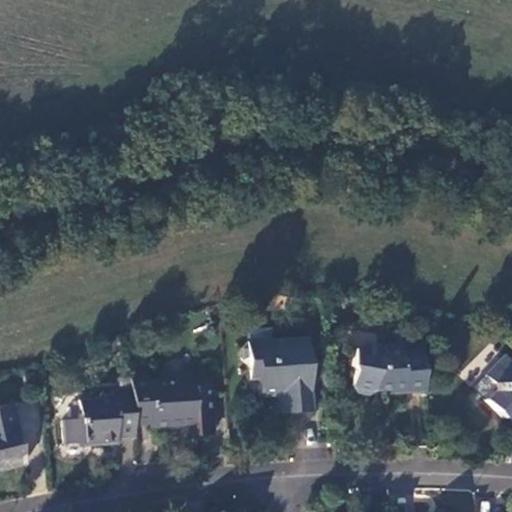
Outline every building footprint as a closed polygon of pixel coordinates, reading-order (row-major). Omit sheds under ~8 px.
[(311,411),(306,337),(245,342),(240,348),(241,360),(246,364),(248,379),(257,378),(258,396),(268,396),(269,408),(279,408),(279,413),(311,411)] [(425,391),(422,349),(401,350),(401,345),(382,346),(382,350),(359,345),(354,348),(351,365),(354,370),(352,385),(355,390),(369,393),(374,389),(402,387),(403,392),(425,391)] [(483,375),(496,387),(483,400),(502,418),(510,410),(511,412),(511,364),(503,355),(483,375)] [(129,389),(132,423),(148,422),(149,427),(194,424),(195,436),(211,435),(207,385),(192,386),(192,379),(146,382),(146,376),(128,377),(129,389)] [(132,423),(129,389),(111,391),(111,396),(107,396),(101,391),(94,399),(76,401),(77,419),(60,421),(62,444),(96,442),(96,444),(116,443),(115,439),(133,438),(132,423)] [(0,406),(0,469),(24,464),(19,445),(16,442),(13,432),(18,431),(11,403),(0,406)]
